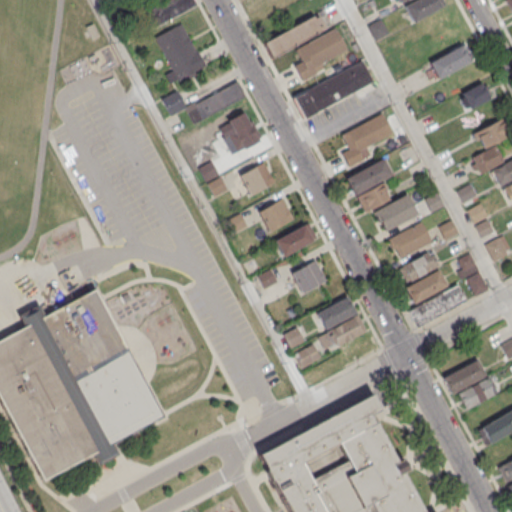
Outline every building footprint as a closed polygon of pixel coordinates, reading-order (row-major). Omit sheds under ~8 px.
[(154,25),(196,6),(193,0),(164,0),(147,8),(154,25)] [(412,0),(437,0),(440,6),(411,21),(403,5),(412,0)] [(366,25),(379,17),(387,32),(374,39),(366,25)] [(169,83),(204,68),(184,22),(155,35),(171,72),(165,74),(169,83)] [(293,48),(334,27),(346,49),(312,67),(315,72),(301,80),(293,65),(300,61),(293,48)] [(460,45),(469,61),(437,78),(428,62),(460,45)] [(291,97),(360,59),(372,80),(303,118),(291,97)] [(186,108),(236,81),(244,96),(194,123),(186,108)] [(480,81),(489,97),(469,108),(468,106),(464,107),(459,98),(462,96),(460,92),(480,81)] [(181,110),(178,94),(163,97),(167,113),(181,110)] [(232,129),(222,137),(236,156),(260,137),(240,111),(227,122),(232,129)] [(340,134),(380,112),(391,132),(357,150),(362,158),(347,166),(339,151),(347,147),(340,134)] [(503,117),(511,133),(485,147),(476,131),(503,117)] [(472,157),(494,145),(502,160),(480,172),(472,157)] [(382,157),(390,174),(353,194),(344,177),(382,157)] [(511,158),(511,178),(500,185),(491,169),(511,158)] [(262,161),(272,182),(248,194),(237,174),(262,161)] [(202,181),(217,175),(212,162),(197,168),(202,181)] [(213,196),(226,189),(219,177),(206,183),(213,196)] [(511,181),(511,201),(510,203),(501,187),(511,181)] [(381,182),(390,198),(365,211),(356,195),(381,182)] [(455,190),(468,183),(474,194),(461,202),(455,190)] [(423,198),(436,191),(443,204),(430,211),(423,198)] [(405,194),(415,214),(384,229),(374,209),(405,194)] [(281,197),(291,218),(266,230),(256,210),(281,197)] [(466,209),(478,202),(485,216),(473,222),(466,209)] [(473,225),(486,218),(493,231),(480,238),(473,225)] [(437,226),(450,219),(457,232),(444,239),(437,226)] [(420,221),(430,241),(399,257),(389,237),(420,221)] [(311,242),(305,225),(273,237),(280,254),(311,242)] [(484,243),(496,236),(506,253),(493,260),(484,243)] [(426,250),(435,267),(402,285),(393,268),(426,250)] [(456,258),(468,251),(478,269),(459,279),(455,271),(461,268),(456,258)] [(314,259),(324,279),(299,292),(289,272),(314,259)] [(262,288),(276,281),(268,268),(255,275),(262,288)] [(437,268),(445,285),(412,303),(403,286),(437,268)] [(465,277),(478,271),(487,289),(475,295),(465,277)] [(0,402),(0,337),(93,288),(161,415),(110,442),(116,453),(96,464),(90,453),(41,479),(0,402)] [(346,296),(354,312),(323,328),(315,312),(346,296)] [(507,360),(511,356),(511,338),(499,346),(507,360)] [(464,410),(493,396),(475,360),(441,377),(450,395),(455,392),(464,410)] [(259,450),(287,511),(421,511),(397,459),(392,461),(372,415),(378,412),(372,398),(259,450)] [(487,444),(511,431),(511,410),(479,427),(487,444)]
